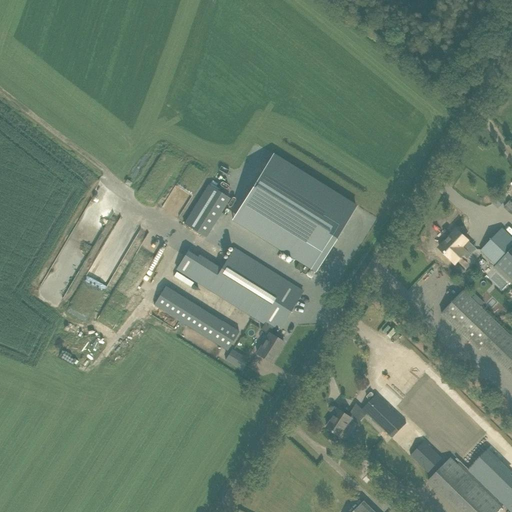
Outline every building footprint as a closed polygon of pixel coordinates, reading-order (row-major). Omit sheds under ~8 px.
[(271,154),(231,218),(298,261),(294,268),(304,274),(308,267),(315,271),(356,206),(271,154)] [(206,238),(230,199),(208,185),(184,224),(206,238)] [(458,251),(468,241),(456,230),(439,248),(456,264),(463,256),(458,251)] [(105,238),(106,235),(101,233),(96,243),(102,246),(106,239),(105,238)] [(491,240),(482,250),(497,264),(511,248),(511,241),(508,237),(498,247),(491,240)] [(277,332),(302,292),(233,249),(219,271),(188,251),(176,270),(208,290),(267,326),(264,331),(269,334),(256,354),(271,363),(284,343),(273,337),(276,332),(277,332)] [(166,286),(154,305),(227,351),(239,331),(222,321),(166,286)] [(464,292),(442,314),(478,348),(481,345),(511,375),(511,337),(472,299),(464,292)] [(107,302),(98,319),(105,323),(114,306),(107,302)] [(230,352),(225,361),(242,371),(247,362),(230,352)] [(376,395),(362,409),(392,438),(406,424),(376,395)] [(335,433),(347,440),(355,428),(348,424),(351,418),(349,416),(345,414),(337,409),(334,413),(336,414),(327,427),(335,433)] [(511,511),(511,476),(498,464),(480,482),(459,462),(457,465),(450,458),(446,462),(424,441),(410,456),(432,477),(427,481),(459,511),(496,511),(503,505),(511,511)] [(374,511),(364,502),(353,511),(374,511)]
